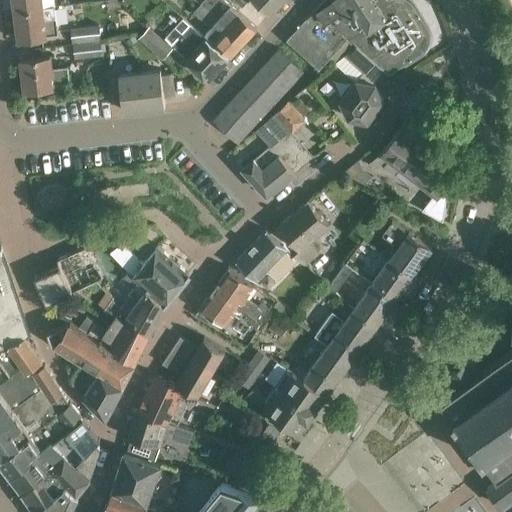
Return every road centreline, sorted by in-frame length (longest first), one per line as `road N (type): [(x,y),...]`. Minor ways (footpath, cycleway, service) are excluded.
road 1 (residential): [(117,436),(64,382),(35,324),(21,258),(32,251),(18,166),(26,140)]
road 2 (tertiary): [(329,450),(428,327),(477,213)]
road 3 (residential): [(117,436),(140,382),(209,271),(267,215)]
road 4 (tertiary): [(477,213),(487,107),(460,0)]
road 5 (residential): [(267,215),(357,149),(409,98)]
road 6 (residential): [(183,126),(301,0)]
road 7 (residential): [(26,140),(183,126)]
road 8 (residential): [(183,126),(267,215)]
